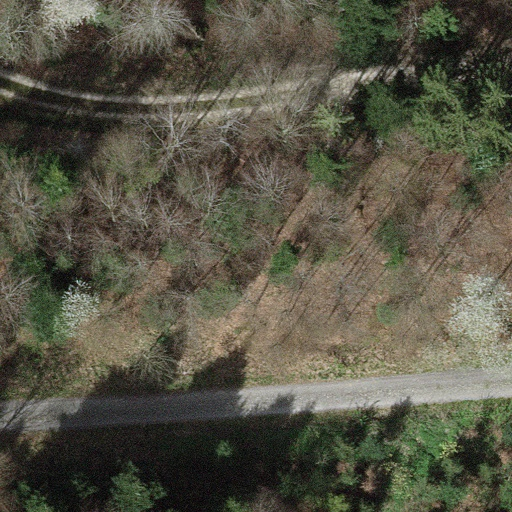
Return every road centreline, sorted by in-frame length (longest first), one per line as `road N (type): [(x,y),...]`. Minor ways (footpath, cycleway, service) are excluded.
road 1 (track): [(511,74),(132,109),(33,94),(0,80)]
road 2 (track): [(511,380),(0,415)]
